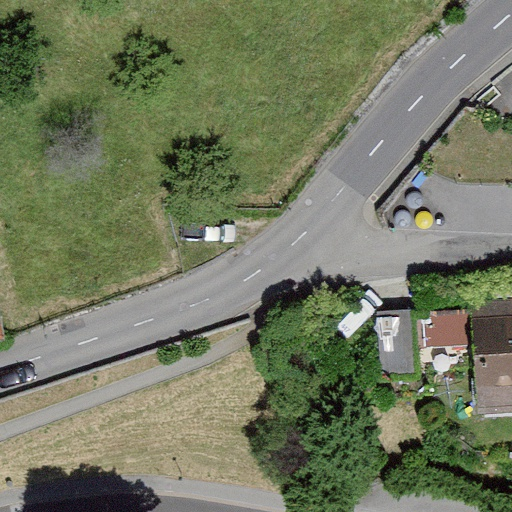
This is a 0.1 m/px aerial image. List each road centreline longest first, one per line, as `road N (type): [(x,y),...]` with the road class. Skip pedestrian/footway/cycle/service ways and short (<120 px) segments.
road 1 (residential): [(274,265),(334,204),(431,80),(511,14)]
road 2 (residential): [(0,371),(216,310),(274,265)]
road 3 (residential): [(274,265),(511,250)]
